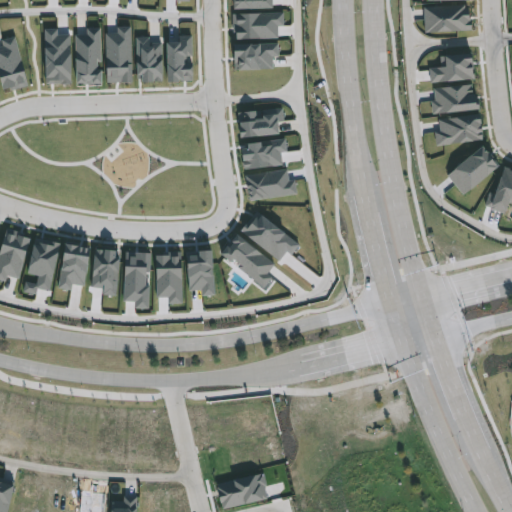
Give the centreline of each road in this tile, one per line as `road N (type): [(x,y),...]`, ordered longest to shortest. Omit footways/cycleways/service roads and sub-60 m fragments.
road 1 (tertiary): [(393,305),(204,345),(128,345),(0,326)]
road 2 (residential): [(0,208),(33,222),(143,237),(211,232),(232,214),(219,100)]
road 3 (secondary): [(425,302),(400,225),(375,0)]
road 4 (tertiary): [(0,360),(122,384),(207,383),(298,368)]
road 5 (residential): [(0,125),(21,112),(219,100)]
road 6 (secondary): [(339,0),(352,147),(364,191)]
road 7 (secondary): [(406,344),(440,439),(479,511)]
road 8 (residential): [(492,0),(500,111),(511,145)]
road 9 (residential): [(204,511),(177,383)]
road 10 (secondary): [(484,455),(435,337)]
